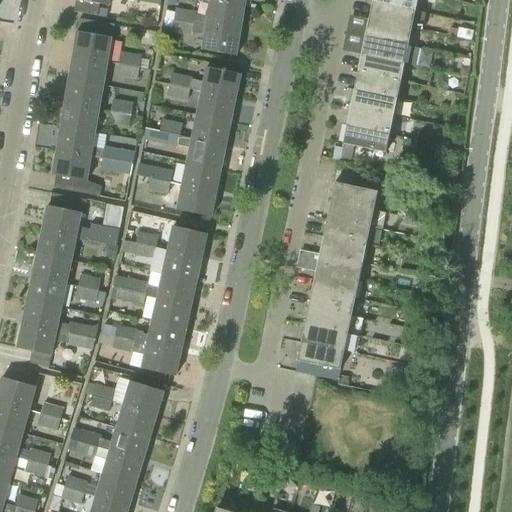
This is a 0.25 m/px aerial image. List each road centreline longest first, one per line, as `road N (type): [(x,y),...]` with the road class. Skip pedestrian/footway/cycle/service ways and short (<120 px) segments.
road 1 (secondary): [(435,511),(498,0)]
road 2 (residential): [(219,368),(262,378),(337,21)]
road 3 (residential): [(219,368),(293,14)]
road 4 (residential): [(0,204),(37,0)]
road 5 (residential): [(178,511),(219,368)]
